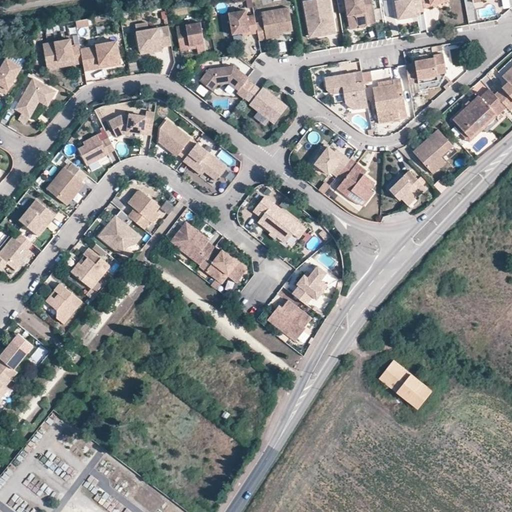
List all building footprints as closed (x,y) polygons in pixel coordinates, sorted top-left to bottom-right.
[(326,27),(328,34),(336,33),(332,7),(330,0),(305,0),(303,0),(305,11),(308,30),(326,27)] [(377,23),(372,0),(344,0),(351,28),(377,23)] [(424,11),(424,8),(422,0),(394,0),(398,19),(408,18),(407,14),(416,13),(424,11)] [(266,35),(280,33),(293,30),(289,7),(262,12),(264,21),(256,23),(258,32),(259,40),(267,39),(266,35)] [(249,31),(249,34),(258,32),(256,23),(255,15),(247,16),(246,10),(229,13),(233,34),(242,32),(249,31)] [(197,44),(197,47),(199,53),(207,52),(202,22),(177,26),(180,47),(197,44)] [(163,50),(162,47),(172,45),(168,26),(137,32),(141,54),(163,50)] [(310,38),(328,34),(326,27),(308,30),(310,38)] [(43,44),(47,64),(74,59),(75,64),(83,63),(81,49),(80,44),(72,46),(71,39),(43,44)] [(81,49),(83,63),(85,71),(92,69),(92,66),(106,64),(106,67),(121,64),(117,41),(96,45),(96,46),(81,49)] [(434,54),(443,52),(442,45),(433,47),(434,54)] [(0,84),(9,90),(22,67),(0,54),(0,84)] [(427,78),(437,76),(436,75),(446,73),(443,54),(433,55),(434,58),(415,61),(415,63),(406,65),(411,94),(420,93),(419,84),(428,82),(427,78)] [(48,69),(75,64),(74,59),(47,64),(48,69)] [(237,92),(244,98),(245,97),(255,85),(248,79),(249,77),(234,65),(209,69),(200,80),(213,91),(218,84),(229,83),(239,90),(237,92)] [(508,82),(495,94),(506,106),(510,110),(511,107),(511,67),(503,76),(508,82)] [(370,71),(362,73),(364,81),(372,80),(370,71)] [(362,73),(362,72),(325,78),(327,90),(343,87),(344,92),(345,103),(354,110),(368,107),(364,81),(362,73)] [(33,78),(16,109),(22,112),(19,119),(27,123),(40,101),(48,105),(56,91),(33,78)] [(372,88),(377,112),(379,124),(393,121),(392,118),(400,117),(399,112),(398,108),(406,107),(401,78),(393,80),(394,84),(372,88)] [(0,90),(7,94),(9,90),(0,84),(0,90)] [(255,85),(245,97),(251,102),(250,104),(274,123),(287,106),(263,87),(261,90),(255,85)] [(506,106),(495,94),(490,88),(480,97),(479,95),(453,120),(463,130),(469,137),(495,113),(497,115),(506,106)] [(117,137),(128,131),(151,135),(155,113),(146,112),(146,115),(130,113),(129,115),(121,114),(109,120),(117,137)] [(469,142),(497,115),(495,113),(469,137),(463,130),(461,132),(469,142)] [(178,154),(185,159),(197,143),(188,136),(167,120),(160,128),(158,141),(174,153),(177,156),(178,154)] [(439,129),(428,139),(429,140),(415,153),(436,177),(461,154),(439,129)] [(108,154),(107,153),(115,149),(109,137),(101,141),(98,135),(83,142),(85,145),(79,148),(87,165),(108,154)] [(413,152),(415,153),(429,140),(428,139),(413,152)] [(197,143),(185,159),(183,161),(199,173),(202,169),(216,180),(227,166),(197,143)] [(350,159),(343,154),(341,157),(334,152),(324,144),(317,152),(321,155),(315,163),(323,170),(329,174),(331,171),(337,176),(339,174),(350,159)] [(336,149),(334,152),(341,157),(343,154),(336,149)] [(320,174),(323,170),(315,163),(321,155),(317,152),(308,164),(320,174)] [(350,159),(339,174),(345,179),(337,188),(348,196),(352,191),(367,202),(374,193),(369,189),(375,182),(360,171),(357,169),(360,165),(351,159),(350,159)] [(73,163),(67,169),(64,167),(47,188),(67,205),(71,200),(85,184),(84,183),(89,176),(73,163)] [(213,184),(216,180),(202,169),(199,173),(213,184)] [(426,188),(410,171),(390,190),(399,200),(401,198),(408,205),(426,188)] [(330,186),(326,183),(320,190),(323,194),(330,186)] [(30,195),(35,199),(39,193),(35,189),(30,195)] [(144,229),(151,221),(149,219),(156,210),(160,206),(140,189),(128,203),(135,208),(128,216),(144,229)] [(281,203),(268,193),(257,207),(265,213),(262,218),(274,228),(280,232),(289,239),(297,230),(304,221),(286,207),(281,203)] [(286,197),(281,203),(286,207),(291,201),(286,197)] [(45,220),(49,223),(56,215),(36,199),(20,220),(35,233),(45,221),(45,220)] [(160,213),(156,210),(149,219),(151,221),(153,222),(160,213)] [(115,215),(98,236),(120,254),(127,247),(137,243),(142,237),(115,215)] [(48,224),(49,223),(45,220),(45,221),(35,233),(39,236),(48,224)] [(304,221),(297,230),(302,235),(310,225),(304,221)] [(201,265),(214,247),(208,242),(210,240),(186,222),(174,238),(185,246),(182,250),(201,265)] [(21,234),(16,240),(13,237),(0,252),(0,265),(3,268),(8,261),(17,269),(31,251),(28,249),(33,243),(21,234)] [(182,250),(185,246),(174,238),(171,242),(182,250)] [(221,251),(215,246),(214,247),(201,265),(200,266),(216,279),(226,267),(240,279),(246,271),(248,269),(246,268),(222,250),(221,251)] [(89,248),(83,254),(87,258),(82,264),(78,261),(70,271),(92,289),(111,265),(89,248)] [(83,254),(78,261),(82,264),(87,258),(83,254)] [(318,266),(311,274),(308,278),(304,275),(297,284),(299,286),(293,294),(294,295),(301,300),(306,305),(313,296),(317,299),(324,290),(317,285),(320,281),(327,273),(318,266)] [(238,282),(240,279),(226,267),(216,279),(222,283),(228,275),(238,282)] [(327,286),(320,281),(317,285),(324,290),(327,286)] [(60,283),(54,290),(59,293),(50,304),(57,310),(56,318),(64,324),(82,302),(60,283)] [(46,301),(50,304),(59,293),(54,290),(46,301)] [(294,295),(289,301),(297,306),(301,300),(294,295)] [(277,308),(268,319),(296,341),(305,329),(304,328),(312,318),(297,306),(289,301),(288,300),(283,306),(280,310),(277,308)] [(0,355),(0,370),(8,377),(11,379),(18,372),(14,369),(34,346),(19,334),(5,349),(0,355)] [(418,409),(432,391),(394,360),(378,378),(418,409)] [(8,377),(0,370),(0,387),(3,383),(8,377)] [(0,399),(9,388),(3,383),(0,387),(0,399)]
